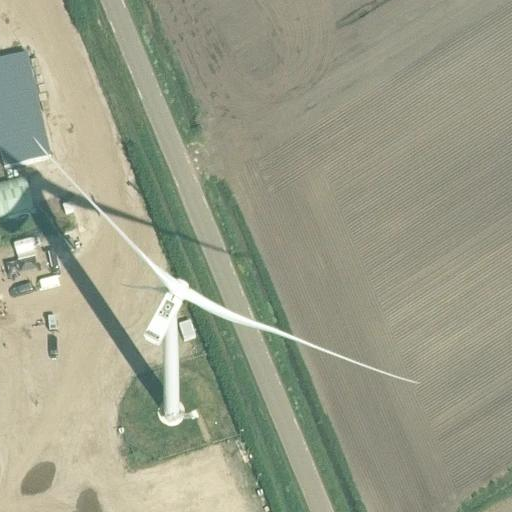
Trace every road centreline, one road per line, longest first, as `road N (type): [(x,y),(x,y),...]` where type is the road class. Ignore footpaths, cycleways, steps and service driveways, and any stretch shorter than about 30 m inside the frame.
road 1 (unclassified): [(322,511),(111,0)]
road 2 (unknown): [(163,511),(155,409),(107,208),(35,0)]
